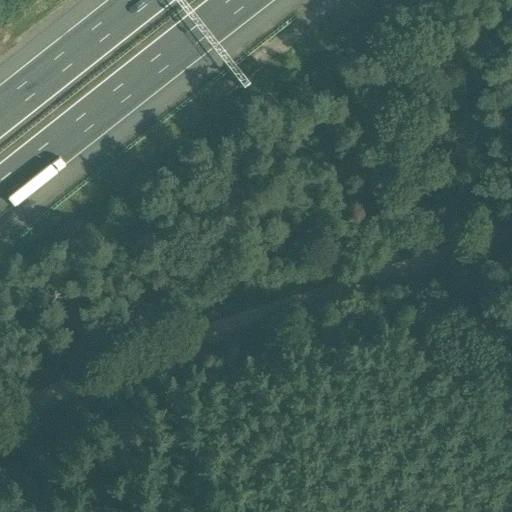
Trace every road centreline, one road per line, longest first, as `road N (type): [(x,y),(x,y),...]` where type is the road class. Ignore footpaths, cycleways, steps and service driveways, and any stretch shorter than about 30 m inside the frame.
road 1 (track): [(0,425),(126,359),(511,236)]
road 2 (motorway): [(0,190),(241,0)]
road 3 (motorway): [(141,0),(0,111)]
road 4 (track): [(511,491),(451,500),(411,493),(366,511)]
